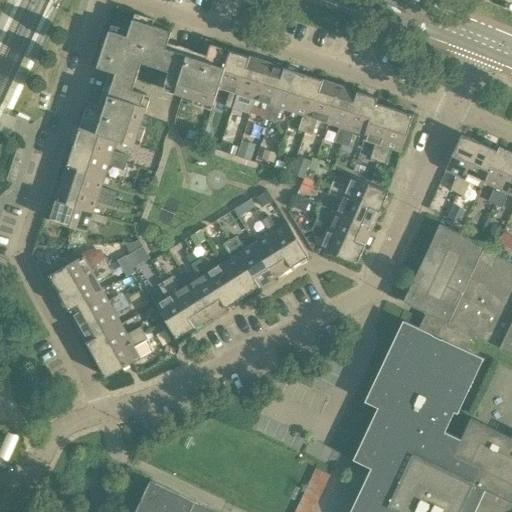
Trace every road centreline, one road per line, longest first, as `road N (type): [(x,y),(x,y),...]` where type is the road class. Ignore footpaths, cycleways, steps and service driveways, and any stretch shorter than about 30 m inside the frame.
road 1 (residential): [(105,412),(157,397),(359,303),(385,270),(454,108)]
road 2 (residential): [(105,412),(17,258),(109,0)]
road 3 (residential): [(454,108),(129,0)]
road 4 (tertiary): [(481,41),(358,0)]
